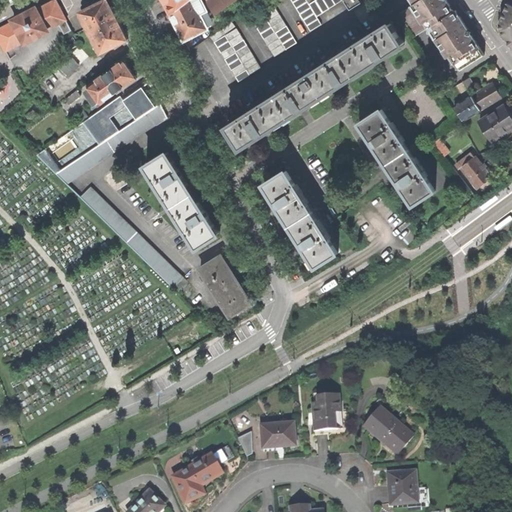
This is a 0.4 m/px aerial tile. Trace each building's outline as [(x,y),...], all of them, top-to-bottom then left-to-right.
[(47,30),(59,24),(66,20),(55,0),(54,0),(36,10),(47,30)] [(104,0),(81,12),(102,52),(128,38),(118,19),(110,4),(108,5),(105,0),(104,0)] [(164,0),(172,15),(190,0),(164,0)] [(207,9),(202,0),(190,0),(172,15),(180,31),(185,40),(208,28),(207,27),(200,13),(207,9)] [(207,0),(208,2),(207,3),(215,14),(236,0),(207,0)] [(270,0),(260,0),(257,3),(261,10),(271,1),(270,0)] [(291,0),(298,10),(309,3),(306,0),(291,0)] [(315,0),(314,0),(309,3),(316,16),(323,12),(315,0)] [(315,0),(323,12),(329,8),(324,0),(315,0)] [(333,0),(324,0),(329,8),(336,4),(333,0)] [(438,33),(461,69),(484,55),(473,37),(456,10),(454,11),(446,0),(414,0),(416,3),(413,5),(423,23),(425,21),(429,27),(431,26),(432,27),(435,27),(434,30),(436,34),(438,33)] [(511,3),(508,2),(503,16),(500,23),(501,30),(511,44),(511,3)] [(245,11),(249,17),(261,10),(257,3),(245,11)] [(272,3),(261,10),(286,49),(297,43),(272,3)] [(297,11),(310,31),(321,24),(316,16),(309,3),(298,10),(297,11)] [(414,36),(429,27),(425,21),(423,23),(413,5),(400,13),(414,36)] [(48,31),(47,30),(36,10),(36,8),(23,15),(13,20),(14,21),(24,41),(25,43),(48,31)] [(214,23),(207,9),(200,13),(207,27),(214,23)] [(249,17),(275,56),(286,49),(261,10),(249,17)] [(59,24),(64,34),(71,30),(66,20),(59,24)] [(0,41),(5,51),(24,41),(14,21),(2,28),(0,28),(0,41)] [(232,21),(221,28),(225,35),(236,27),(232,21)] [(363,41),(342,54),(356,76),(381,60),(405,44),(391,23),(371,36),(370,34),(362,39),(363,41)] [(210,36),(214,42),(225,35),(221,28),(210,36)] [(236,28),(225,35),(250,75),(261,68),(236,28)] [(214,42),(239,82),(250,75),(225,35),(214,42)] [(67,41),(71,48),(78,45),(74,37),(67,41)] [(342,54),(310,75),(324,96),(341,85),(356,76),(342,54)] [(59,66),(68,76),(80,65),(70,55),(59,66)] [(86,91),(96,104),(100,101),(101,103),(137,78),(130,69),(125,61),(118,66),(116,63),(110,67),(112,70),(89,86),(90,88),(86,91)] [(310,75),(277,96),(291,117),(308,106),(324,96),(310,75)] [(469,77),(464,80),(469,88),(474,86),(469,77)] [(454,93),(456,97),(469,88),(464,80),(451,88),(454,93)] [(494,101),(502,97),(493,82),(486,86),(494,101)] [(482,109),(494,101),(486,86),(479,90),(473,94),(482,109)] [(156,106),(143,87),(124,100),(121,96),(84,122),(100,144),(119,130),(110,118),(128,105),(137,119),(156,106)] [(448,97),(454,93),(451,88),(445,92),(448,97)] [(65,99),(69,104),(81,95),(77,90),(65,99)] [(482,109),(473,94),(463,100),(455,105),(464,120),(482,109)] [(229,127),(242,148),(269,131),(291,117),(277,96),(257,109),(256,107),(248,112),(249,114),(229,127)] [(56,173),(66,183),(156,123),(157,124),(168,117),(160,103),(156,106),(149,110),(137,119),(119,130),(100,144),(56,173)] [(480,121),(493,140),(501,135),(511,127),(511,117),(511,115),(504,105),(480,121)] [(374,144),(387,164),(409,150),(399,136),(401,134),(397,128),(395,129),(381,109),(360,123),(374,144)] [(511,127),(501,135),(503,138),(511,131),(511,127)] [(400,183),(414,204),(436,190),(423,171),(425,169),(420,162),(418,164),(409,150),(387,164),(400,183)] [(163,193),(172,207),(194,193),(182,175),(168,152),(146,165),(159,186),(157,187),(161,194),(163,193)] [(461,167),(478,188),(492,177),(482,164),(476,156),(474,157),(471,153),(463,159),(466,163),(461,167)] [(459,169),(461,167),(466,163),(463,159),(456,165),(459,169)] [(277,204),(291,225),(312,212),(303,198),(305,197),(301,190),(299,191),(286,171),(265,184),(277,204)] [(80,197),(173,288),(182,279),(183,278),(91,187),(80,197)] [(186,228),(198,248),(220,235),(205,211),(194,193),(172,207),(181,221),(179,223),(183,229),(186,228)] [(304,245),(317,266),(338,253),(326,233),(327,232),(323,225),(321,226),(312,212),(291,225),(304,245)] [(200,269),(231,318),(232,318),(231,317),(252,304),(239,283),(222,257),(224,256),(223,255),(200,269)] [(173,288),(178,293),(187,284),(182,279),(173,288)] [(328,431),(338,430),(336,412),(340,412),(339,396),(340,396),(340,394),(316,396),(316,397),(320,397),(320,403),(314,404),(312,404),(312,405),(313,405),(314,414),(317,414),(317,420),(314,421),(315,431),(314,431),(314,432),(315,432),(328,431)] [(381,441),(398,456),(415,435),(381,406),(364,426),(381,441)] [(262,426),(263,448),(280,447),(295,446),(293,424),(262,426)] [(246,455),(257,454),(255,434),(244,435),(246,455)] [(173,477),(184,503),(204,494),(200,487),(211,480),(222,473),(211,454),(173,477)] [(389,490),(390,505),(418,504),(418,501),(417,492),(416,471),(388,473),(389,490)] [(129,511),(157,511),(163,506),(149,492),(129,511)]
